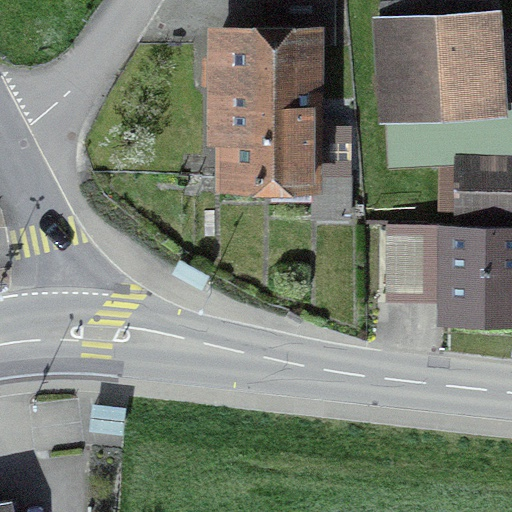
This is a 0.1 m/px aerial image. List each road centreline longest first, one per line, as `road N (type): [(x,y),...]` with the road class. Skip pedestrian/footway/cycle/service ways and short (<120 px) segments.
road 1 (tertiary): [(511,391),(167,339),(11,339)]
road 2 (unclassified): [(0,159),(53,112),(125,0)]
